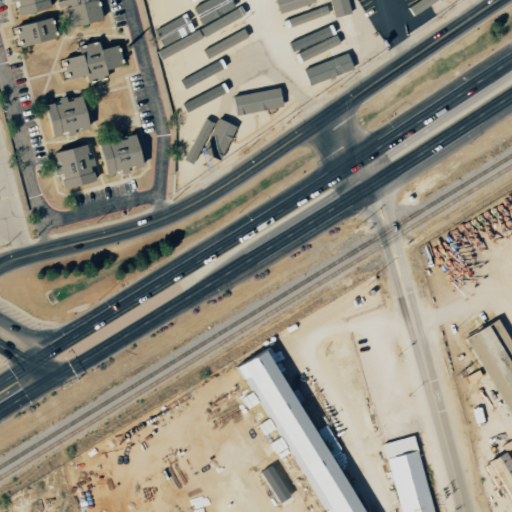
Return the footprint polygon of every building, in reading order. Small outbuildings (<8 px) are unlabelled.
[(11,0),(15,16),(47,8),(44,0),(11,0)] [(58,0),(60,8),(65,7),(69,27),(100,20),(95,0),(58,0)] [(165,39),(174,36),(164,0),(147,0),(154,21),(160,20),(165,39)] [(313,2),(312,0),(273,0),(278,14),(313,2)] [(328,0),(333,18),(350,13),(345,0),(328,0)] [(282,22),(285,28),(321,12),(318,5),(282,22)] [(12,26),(16,46),(53,39),(49,18),(12,26)] [(290,40),(324,26),(320,18),(287,32),(290,40)] [(368,53),(355,19),(340,24),(353,59),(368,53)] [(344,42),(337,26),(328,29),(327,27),(286,43),(290,53),(294,51),(298,60),(344,42)] [(60,60),(65,80),(83,76),(85,82),(105,77),(103,71),(121,66),(115,45),(98,49),(96,42),(76,47),(77,55),(60,60)] [(186,77),(180,43),(164,46),(170,80),(186,77)] [(279,108),(277,89),(231,95),(234,114),(279,108)] [(86,128),(78,96),(63,100),(63,99),(41,105),(50,139),(72,133),(72,132),(86,128)] [(217,160),(233,127),(216,119),(200,152),(217,160)] [(139,168),(132,133),(95,142),(103,176),(139,168)] [(50,152),(55,174),(58,174),(61,189),(91,182),(83,145),(50,152)] [(473,331),(509,397),(511,395),(511,376),(504,362),(511,357),(511,353),(494,320),(473,331)] [(318,511),(354,511),(267,347),(239,361),(318,511)] [(382,443),(398,511),(431,511),(412,435),(382,443)] [(259,471),(274,503),(286,498),(270,465),(259,471)]
